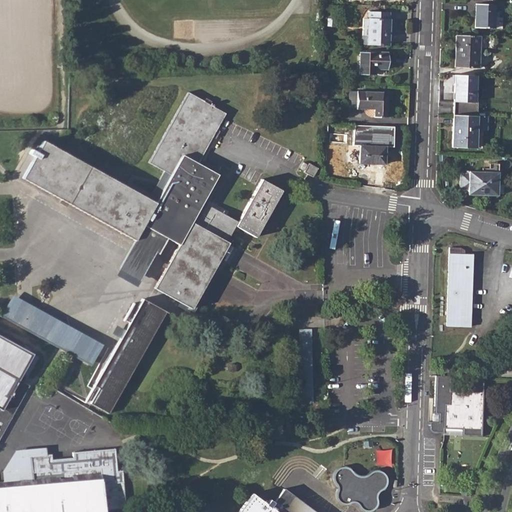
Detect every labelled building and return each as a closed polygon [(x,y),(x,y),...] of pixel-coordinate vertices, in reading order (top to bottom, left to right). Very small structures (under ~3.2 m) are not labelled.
[(476,4),(476,27),(494,28),(496,5),(476,4)] [(367,35),(367,45),(389,45),(389,12),(368,11),(368,18),(367,35)] [(480,36),(456,35),(455,67),(479,68),(480,36)] [(359,52),(359,74),(374,74),(375,68),(388,69),(388,53),(359,52)] [(476,75),(456,75),(456,83),(454,83),(454,101),(453,114),(477,115),(478,115),(478,102),(475,102),(476,75)] [(356,91),(356,108),(375,109),(375,117),(386,117),(387,93),(356,91)] [(34,156),(22,178),(134,240),(142,225),(166,239),(178,245),(154,288),(191,308),(209,276),(219,258),(211,254),(219,238),(226,242),(235,226),(254,237),(281,190),(260,179),(237,222),(214,209),(215,205),(212,203),(210,207),(202,202),(217,174),(197,164),(225,114),(188,92),(149,162),(164,171),(170,174),(154,202),(148,199),(43,141),(36,152),(31,149),(29,153),(34,156)] [(477,115),(453,114),(452,147),(476,148),(477,115)] [(360,146),(360,163),(385,164),(385,147),(360,146)] [(309,163),(304,172),(312,177),(317,168),(309,163)] [(164,171),(148,199),(154,202),(170,174),(164,171)] [(460,174),(460,189),(468,190),(468,191),(481,192),(481,194),(484,195),(487,197),(491,197),(495,195),(497,195),(497,194),(503,194),(503,185),(498,185),(498,172),(469,172),(469,174),(460,174)] [(166,239),(142,225),(134,240),(118,268),(141,281),(157,253),(158,253),(166,239)] [(211,254),(219,258),(227,243),(226,242),(219,238),(211,254)] [(450,247),(447,326),(470,327),(472,254),(465,254),(465,251),(460,248),(450,247)] [(103,383),(92,404),(109,414),(164,311),(143,298),(98,380),(103,383)] [(311,331),(299,331),(301,417),(313,416),(311,331)] [(0,437),(29,386),(18,380),(32,354),(0,336),(0,437)] [(232,363),(228,366),(229,371),(233,372),(237,370),(237,365),(232,363)] [(436,376),(435,414),(435,415),(437,415),(439,415),(438,423),(430,422),(430,430),(433,433),(435,434),(445,434),(445,430),(463,430),(462,436),(483,437),(484,377),(469,377),(469,392),(451,391),(451,377),(436,376)] [(28,454),(42,453),(41,446),(11,449),(2,472),(3,482),(18,480),(18,482),(30,481),(28,454)] [(3,482),(0,481),(0,511),(107,511),(107,503),(126,501),(123,469),(118,468),(116,448),(72,450),(72,455),(51,457),(50,452),(42,453),(28,454),(30,481),(18,482),(18,480),(3,482)] [(306,468),(299,462),(291,472),(299,478),(306,468)] [(359,476),(351,468),(346,467),(340,469),(336,473),(335,475),(335,481),(339,488),(337,495),(338,500),(340,502),(344,505),(347,505),(354,503),(358,503),(361,506),(363,510),(367,511),(373,511),(376,510),(378,508),(380,503),(379,498),(380,493),(386,489),(388,484),(388,479),(387,476),(385,474),(380,471),(375,472),(367,476),(364,477),(359,476)] [(314,511),(284,489),(278,497),(298,511),(314,511)] [(238,511),(298,511),(278,497),(270,507),(254,492),(238,511)]
